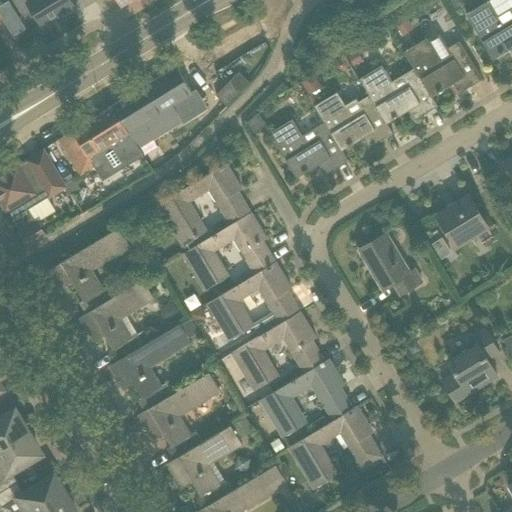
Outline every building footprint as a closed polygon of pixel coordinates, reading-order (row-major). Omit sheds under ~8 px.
[(42,25),(62,13),(64,16),(75,10),(73,6),(76,4),(73,0),(29,0),(27,1),(42,25)] [(449,0),(455,11),(466,5),(463,0),(449,0)] [(466,14),(493,59),(511,47),(511,0),(490,0),(489,1),(466,14)] [(216,72),(266,40),(252,18),(202,50),(216,72)] [(409,19),(397,26),(404,37),(416,30),(409,19)] [(24,29),(20,21),(7,28),(12,36),(24,29)] [(440,35),(429,42),(426,38),(405,51),(414,68),(432,96),(453,83),(459,93),(483,79),(459,40),(447,47),(440,35)] [(363,61),(357,51),(348,56),(354,66),(363,61)] [(391,82),(381,65),(359,79),(369,95),(387,123),(408,110),(415,120),(438,106),(432,96),(414,68),(391,82)] [(194,96),(194,95),(186,83),(189,81),(188,80),(186,81),(177,67),(113,106),(136,144),(179,117),(182,123),(183,122),(182,120),(189,115),(201,108),(199,105),(194,96)] [(302,83),(309,95),(322,87),(315,75),(302,83)] [(238,94),(227,84),(216,96),(227,106),(238,94)] [(356,99),(344,106),(337,93),(319,103),(313,93),(309,96),(325,122),(343,150),(364,137),(370,147),(393,133),(387,123),(369,95),(358,102),(356,99)] [(131,161),(131,162),(143,155),(136,144),(113,106),(60,139),(82,175),(104,161),(111,173),(131,161)] [(266,125),(257,114),(248,123),(254,133),(266,125)] [(293,119),(270,133),(297,178),(319,164),(325,174),(349,160),(343,150),(325,122),(314,129),(318,135),(306,142),(293,119)] [(45,236),(29,209),(65,187),(44,151),(0,177),(0,196),(29,245),(45,236)] [(251,212),(239,191),(242,189),(226,163),(157,204),(182,246),(206,232),(188,202),(210,189),(231,224),(251,212)] [(75,179),(68,169),(60,174),(66,184),(75,179)] [(470,196),(438,216),(456,246),(488,227),(470,196)] [(267,239),(251,212),(231,224),(183,253),(205,290),(226,277),(211,253),(234,239),(255,274),(276,262),(264,241),(267,239)] [(442,259),(451,253),(435,226),(426,232),(442,259)] [(131,246),(119,227),(45,271),(57,291),(72,281),(84,300),(79,302),(86,313),(115,296),(108,285),(101,289),(90,270),(131,246)] [(394,283),(401,295),(423,282),(416,269),(411,273),(386,233),(359,249),(383,290),(394,283)] [(157,259),(161,265),(167,261),(165,258),(161,256),(157,259)] [(292,288),(276,262),(255,274),(207,303),(229,341),(253,327),(237,301),(259,288),(280,324),(301,311),(288,291),(292,288)] [(116,362),(145,345),(138,334),(131,338),(120,319),(155,298),(143,279),(115,296),(86,313),(80,317),(95,342),(105,336),(113,349),(109,351),(116,362)] [(447,307),(457,301),(450,292),(441,298),(447,307)] [(207,317),(201,307),(191,313),(197,324),(207,317)] [(304,373),(325,361),(313,340),(316,338),(301,311),(280,324),(231,352),(254,390),(276,377),(261,351),(283,338),(304,373)] [(195,326),(190,318),(180,324),(185,332),(195,326)] [(191,343),(179,324),(145,345),(116,362),(109,366),(124,390),(134,384),(142,397),(138,400),(145,411),(174,393),(168,383),(161,387),(150,368),(191,343)] [(474,346),(448,361),(455,372),(442,379),(456,402),(473,391),(469,384),(488,372),(489,373),(494,370),(488,359),(500,352),(486,328),(469,338),(474,346)] [(422,349),(416,339),(406,346),(412,355),(422,349)] [(325,361),(304,373),(260,399),(283,437),(304,424),(289,399),(312,385),(333,421),(354,408),(341,387),(345,385),(329,358),(325,361)] [(174,393),(145,411),(139,414),(153,439),(164,433),(172,446),(167,448),(174,459),(203,442),(197,431),(190,435),(179,417),(222,391),(210,371),(174,393)] [(314,489),(338,475),(320,444),(341,432),(362,469),(383,456),(370,435),(373,433),(358,406),(354,408),(333,421),(289,447),(314,489)] [(16,416),(12,410),(0,417),(0,446),(28,430),(18,415),(16,416)] [(240,439),(254,431),(246,417),(232,425),(240,439)] [(203,508),(232,491),(226,479),(219,484),(208,465),(242,445),(231,426),(203,442),(174,459),(168,463),(183,488),(193,481),(201,495),(197,497),(203,508)] [(9,471),(38,453),(34,447),(37,446),(28,430),(0,446),(0,471),(2,475),(0,475),(0,491),(16,482),(9,471)] [(285,448),(279,438),(270,443),(277,454),(285,448)] [(292,473),(285,461),(278,466),(285,477),(286,477),(292,473)] [(232,491),(203,508),(197,511),(240,511),(288,483),(285,477),(278,466),(277,464),(232,491)] [(55,481),(51,475),(22,493),(16,482),(0,491),(0,506),(15,497),(24,511),(39,511),(67,495),(57,480),(55,481)] [(73,511),(76,511),(67,495),(39,511),(73,511)]
